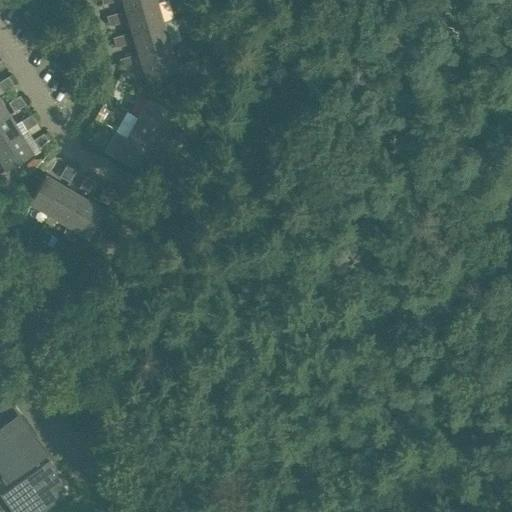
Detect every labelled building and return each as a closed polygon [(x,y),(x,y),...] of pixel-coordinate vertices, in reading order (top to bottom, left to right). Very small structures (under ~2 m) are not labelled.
[(121,0),(125,11),(156,2),(155,0),(121,0)] [(131,33),(162,23),(156,2),(125,11),(131,33)] [(109,27),(122,23),(119,13),(106,17),(109,27)] [(138,54),(169,45),(162,23),(131,33),(138,54)] [(116,48),(128,44),(125,34),(113,38),(116,48)] [(144,77),(175,67),(169,45),(138,54),(144,77)] [(122,70),(135,66),(132,56),(119,60),(122,70)] [(0,90),(2,93),(13,86),(8,77),(0,82),(0,90)] [(14,112),(25,105),(20,96),(8,103),(14,112)] [(165,134),(177,114),(149,98),(137,118),(165,134)] [(0,120),(9,115),(0,101),(0,120)] [(0,147),(21,134),(9,115),(0,120),(0,147)] [(26,131),(37,124),(31,115),(20,122),(26,131)] [(154,154),(165,134),(137,118),(126,138),(154,154)] [(182,144),(187,135),(176,129),(170,138),(182,144)] [(0,163),(5,171),(33,154),(21,134),(0,147),(0,163)] [(37,150),(49,143),(43,134),(32,141),(37,150)] [(142,174),(154,154),(126,138),(114,158),(142,174)] [(171,164),(176,155),(164,148),(159,157),(171,164)] [(68,182),(75,171),(66,166),(60,177),(68,182)] [(160,183),(165,174),(153,167),(148,176),(160,183)] [(49,216),(65,187),(45,176),(29,204),(49,216)] [(88,194),(94,182),(86,177),(79,188),(88,194)] [(68,227),(85,199),(65,187),(49,216),(68,227)] [(107,205),(114,193),(105,188),(98,200),(107,205)] [(88,239),(105,211),(85,199),(68,227),(88,239)] [(8,404),(0,410),(0,470),(7,480),(12,477),(22,491),(15,496),(24,510),(62,483),(47,462),(46,463),(41,456),(45,454),(33,437),(36,435),(24,417),(21,419),(19,416),(17,417),(8,404)]
